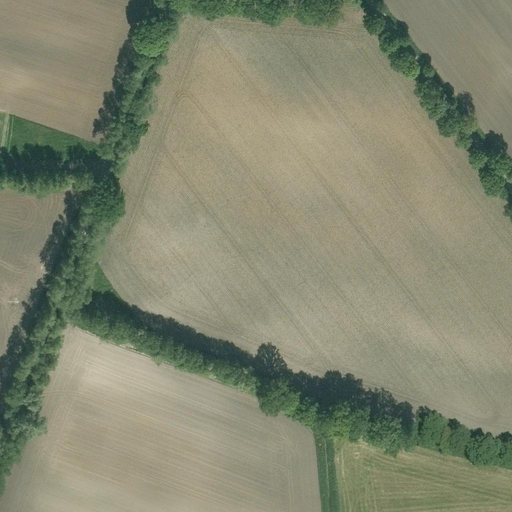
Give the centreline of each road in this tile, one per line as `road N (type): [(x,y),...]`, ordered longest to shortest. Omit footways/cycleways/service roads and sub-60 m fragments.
road 1 (track): [(0,441),(169,0)]
road 2 (residential): [(511,182),(371,0)]
